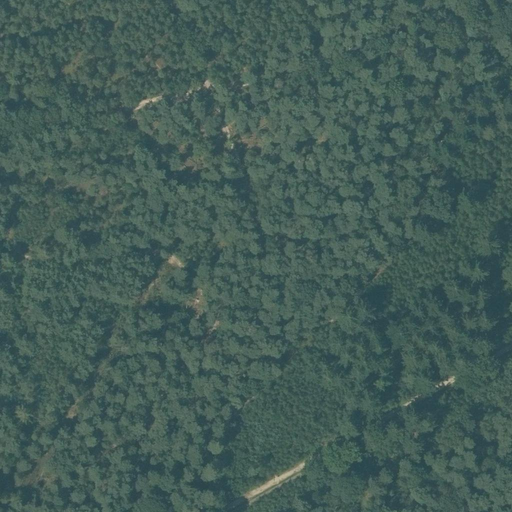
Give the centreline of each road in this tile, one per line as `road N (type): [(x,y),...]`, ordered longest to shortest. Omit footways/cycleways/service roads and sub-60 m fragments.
road 1 (track): [(511,27),(0,129)]
road 2 (track): [(215,511),(511,347)]
